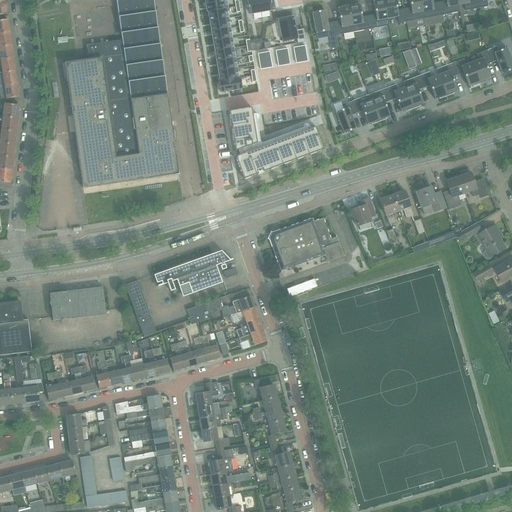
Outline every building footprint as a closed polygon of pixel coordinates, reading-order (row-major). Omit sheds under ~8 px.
[(153,0),(120,0),(116,1),(122,40),(86,45),(88,59),(61,63),(63,78),(68,85),(83,189),(179,175),(175,149),(176,133),(176,131),(175,130),(174,129),(172,129),(153,0)] [(226,0),(210,0),(205,1),(207,12),(208,12),(227,9),(228,9),(226,0)] [(243,0),(243,1),(247,0),(250,14),(272,10),(270,0),(243,0)] [(375,15),(369,16),(371,29),(389,26),(383,0),(377,0),(378,0),(373,1),(375,15)] [(383,0),(389,26),(406,22),(404,9),(398,10),(395,0),(383,0)] [(408,0),(410,8),(404,9),(406,22),(424,19),(420,0),(408,0)] [(420,0),(424,19),(442,15),(439,2),(433,3),(432,0),(420,0)] [(445,0),(446,1),(439,2),(442,15),(459,12),(456,0),(445,0)] [(456,0),(459,12),(476,9),(474,0),(456,0)] [(474,0),(476,9),(488,7),(487,1),(491,0),(474,0)] [(354,3),(348,4),(353,32),(371,29),(369,16),(362,17),(360,4),(354,5),(354,3)] [(340,21),(333,22),(336,36),(353,32),(348,4),(342,6),(342,7),(337,8),(340,21)] [(227,9),(208,12),(210,22),(228,19),(227,9)] [(336,36),(333,22),(327,24),(324,11),(312,13),(314,23),(312,24),(314,32),(315,31),(316,34),(316,33),(317,39),(326,37),(328,37),(330,49),(338,47),(336,36)] [(293,17),(278,19),(283,42),(297,39),(298,43),(305,42),(303,29),(296,31),(293,17)] [(0,33),(9,32),(7,19),(0,20),(0,33)] [(228,19),(210,22),(211,32),(230,29),(228,19)] [(230,29),(211,32),(213,42),(232,39),(230,29)] [(0,46),(11,45),(9,32),(0,33),(0,46)] [(232,39),(213,42),(215,52),(233,48),(232,39)] [(452,40),(446,42),(448,49),(455,47),(452,40)] [(13,58),(11,45),(0,46),(0,59),(0,60),(13,58)] [(498,51),(497,47),(487,51),(491,63),(497,61),(502,74),(511,70),(511,62),(510,59),(511,58),(509,50),(508,51),(506,48),(498,51)] [(233,48),(215,52),(216,62),(235,58),(233,48)] [(410,50),(403,53),(406,61),(413,59),(410,50)] [(477,60),(472,62),(480,84),(487,81),(487,80),(491,78),(486,65),(491,63),(487,51),(475,55),(477,60)] [(417,53),(412,55),(416,66),(421,64),(417,53)] [(2,73),(15,71),(13,58),(0,60),(2,73)] [(235,58),(216,62),(218,71),(237,68),(235,58)] [(480,84),(472,62),(467,64),(465,59),(454,63),(458,75),(463,73),(468,87),(472,85),(473,87),(480,84)] [(375,60),(368,63),(370,69),(377,67),(375,60)] [(458,75),(453,63),(436,70),(438,75),(446,97),(454,94),(453,92),(457,91),(452,78),(458,75)] [(237,68),(218,71),(220,81),(239,78),(237,68)] [(17,84),(15,71),(2,73),(0,73),(0,86),(2,86),(17,84)] [(429,72),(419,76),(424,88),(429,86),(434,99),(438,98),(439,100),(446,97),(438,75),(431,78),(429,72)] [(424,88),(419,76),(402,82),(404,88),(412,110),(420,107),(419,105),(423,104),(418,90),(424,88)] [(220,81),(218,82),(220,93),(242,89),(240,78),(239,78),(220,81)] [(6,99),(19,97),(17,84),(2,86),(3,91),(5,91),(6,99)] [(396,85),(385,89),(390,101),(395,99),(400,112),(404,111),(405,112),(412,110),(404,88),(398,90),(396,85)] [(385,89),(368,95),(379,122),(386,119),(385,118),(389,116),(384,103),(390,101),(385,89)] [(379,122),(368,95),(352,101),(357,113),(362,111),(367,125),(371,123),(371,125),(379,122)] [(335,112),(336,116),(335,116),(338,124),(339,123),(343,134),(356,129),(351,116),(357,113),(352,101),(342,105),(343,110),(335,112)] [(3,117),(17,118),(19,105),(4,104),(0,104),(0,110),(3,111),(3,117)] [(251,108),(229,111),(230,120),(233,120),(234,125),(231,126),(233,135),(236,135),(237,140),(233,141),(235,151),(257,143),(251,108)] [(16,131),(17,118),(3,117),(0,116),(0,123),(2,124),(1,129),(16,131)] [(236,158),(236,159),(243,179),(245,179),(244,176),(249,174),(250,177),(258,174),(257,171),(262,169),(263,172),(271,169),(270,166),(275,164),(276,167),(284,164),(283,161),(288,159),(289,162),(297,159),(296,156),(301,154),(302,157),(310,154),(309,151),(314,149),(315,152),(323,149),(315,127),(238,155),(237,156),(236,157),(236,158)] [(0,142),(14,144),(16,131),(1,129),(0,138),(0,142)] [(0,155),(13,157),(14,144),(0,142),(0,155)] [(0,168),(11,170),(13,157),(0,155),(0,168)] [(0,182),(10,184),(11,170),(0,168),(0,182)] [(480,200),(481,199),(490,195),(484,181),(474,184),(470,173),(446,181),(450,193),(443,195),(447,204),(449,210),(461,206),(458,196),(471,192),(473,197),(479,195),(480,200)] [(446,209),(443,201),(440,192),(433,194),(430,187),(415,192),(421,209),(432,205),(435,213),(446,209)] [(414,217),(408,200),(404,191),(392,195),(398,212),(404,210),(407,219),(414,217)] [(393,214),(398,212),(392,195),(380,200),(389,226),(396,223),(393,214)] [(375,216),(372,208),(369,198),(358,202),(360,207),(351,210),(357,227),(371,222),(369,219),(375,216)] [(281,272),(290,268),(324,256),(327,263),(344,257),(337,237),(331,239),(323,218),(314,221),(313,218),(280,230),(274,233),(271,240),(272,247),(281,272)] [(419,235),(425,233),(420,220),(414,222),(419,235)] [(466,236),(467,239),(482,230),(478,224),(464,231),(456,236),(459,241),(466,236)] [(493,257),(493,256),(497,254),(505,249),(497,235),(500,233),(496,226),(487,231),(478,236),(486,251),(484,254),(484,258),(487,260),(491,259),(493,257)] [(391,246),(398,243),(393,230),(386,233),(391,246)] [(434,238),(427,241),(428,242),(429,244),(429,246),(436,244),(434,238)] [(421,244),(411,248),(413,253),(423,249),(421,244)] [(223,263),(228,262),(232,260),(232,259),(229,259),(223,253),(212,257),(212,254),(153,275),(158,287),(167,283),(170,291),(175,290),(172,282),(177,280),(182,295),(212,284),(221,280),(216,266),(221,264),(221,266),(220,266),(222,270),(226,269),(224,265),(223,263)] [(503,283),(511,278),(511,259),(506,263),(495,269),(503,283)] [(494,272),(493,270),(490,264),(474,273),(479,281),(494,272)] [(237,274),(235,270),(235,268),(223,272),(225,278),(237,274)] [(137,281),(125,285),(128,295),(136,316),(141,328),(153,323),(141,290),(138,282),(137,281)] [(511,303),(511,286),(511,285),(500,292),(506,303),(510,300),(511,303)] [(50,294),(51,304),(53,321),(106,315),(102,287),(81,290),(50,294)] [(221,304),(206,309),(208,315),(222,310),(225,319),(231,316),(242,312),(255,308),(250,296),(232,302),(233,306),(228,308),(228,306),(222,308),(221,304)] [(32,352),(31,347),(28,320),(22,320),(19,302),(8,303),(14,354),(32,352)] [(0,304),(0,332),(3,355),(14,354),(8,303),(0,304)] [(205,304),(187,310),(190,317),(192,317),(193,319),(189,320),(191,325),(209,319),(205,304)] [(242,312),(231,316),(233,324),(239,322),(238,319),(244,317),(246,323),(258,318),(255,308),(242,312)] [(242,328),(235,331),(238,339),(250,334),(263,330),(258,318),(246,323),(241,325),(242,328)] [(493,331),(499,328),(494,318),(488,320),(493,331)] [(205,350),(208,362),(220,358),(216,346),(210,348),(208,342),(211,341),(209,335),(206,335),(203,325),(198,326),(201,337),(203,343),(205,350)] [(250,334),(238,339),(240,343),(247,341),(250,347),(254,346),(267,341),(263,330),(250,334)] [(197,338),(193,339),(195,346),(198,345),(203,343),(201,337),(197,338)] [(186,341),(178,344),(185,368),(197,365),(193,353),(187,354),(185,348),(188,348),(186,341)] [(130,342),(126,344),(129,356),(128,356),(134,380),(146,378),(143,365),(142,359),(138,360),(137,354),(133,354),(130,342)] [(225,343),(219,345),(221,352),(227,351),(225,343)] [(170,359),(170,362),(173,371),(185,368),(178,344),(170,346),(172,352),(175,351),(176,357),(170,359)] [(152,350),(154,357),(162,355),(160,349),(152,350)] [(146,378),(158,375),(155,363),(154,357),(152,350),(144,352),(145,359),(148,358),(149,364),(143,365),(146,378)] [(208,362),(205,350),(193,353),(197,365),(208,362)] [(97,353),(99,363),(97,363),(98,369),(101,369),(103,375),(95,376),(98,389),(110,386),(108,374),(106,368),(105,362),(103,351),(97,353)] [(125,363),(126,369),(119,371),(122,383),(134,380),(128,356),(120,358),(122,364),(125,363)] [(20,357),(14,358),(17,383),(23,382),(20,357)] [(105,362),(106,368),(115,366),(113,360),(105,362)] [(169,372),(167,362),(166,360),(155,363),(158,375),(169,372)] [(29,364),(30,370),(31,381),(41,380),(38,363),(29,364)] [(84,392),(95,389),(92,377),(87,379),(85,372),(88,372),(86,365),(78,367),(84,392)] [(69,383),(72,395),(84,392),(78,367),(70,369),(72,376),(74,375),(76,381),(69,383)] [(54,373),(55,379),(64,377),(63,371),(54,373)] [(110,386),(122,383),(119,371),(108,374),(110,386)] [(55,379),(54,373),(47,374),(48,381),(55,379)] [(259,388),(262,400),(275,396),(272,385),(261,387),(259,379),(253,380),(255,389),(259,388)] [(57,386),(60,398),(72,395),(69,383),(57,386)] [(195,394),(197,406),(211,404),(209,392),(217,391),(216,383),(211,383),(205,383),(207,393),(195,394)] [(45,388),(45,391),(48,400),(60,398),(57,386),(45,388)] [(37,387),(24,388),(25,403),(38,401),(37,387)] [(24,388),(11,390),(12,404),(25,403),(24,388)] [(11,390),(0,390),(0,405),(12,404),(11,390)] [(126,414),(162,408),(160,396),(146,398),(147,404),(143,405),(128,408),(127,402),(115,404),(117,415),(126,414)] [(265,412),(278,408),(275,396),(262,400),(265,412)] [(199,418),(212,415),(211,404),(197,406),(199,418)] [(150,416),(151,422),(164,420),(162,408),(126,414),(127,419),(150,416)] [(259,408),(252,409),(255,420),(262,419),(259,408)] [(278,408),(265,412),(268,423),(281,420),(278,408)] [(68,429),(81,428),(81,427),(80,424),(80,420),(79,414),(66,416),(68,429)] [(218,415),(212,415),(199,418),(201,430),(215,427),(221,427),(219,420),(226,419),(225,414),(218,415)] [(164,420),(151,422),(152,428),(129,431),(130,438),(166,432),(164,420)] [(267,436),(270,446),(276,445),(273,435),(284,432),(281,420),(268,423),(271,435),(267,436)] [(217,440),(215,427),(201,430),(203,442),(215,440),(216,449),(222,448),(229,447),(228,438),(217,440)] [(68,429),(69,442),(82,441),(81,428),(68,429)] [(154,439),(155,446),(168,444),(166,432),(130,438),(131,443),(142,441),(142,442),(154,439)] [(69,442),(70,455),(84,454),(82,441),(69,442)] [(170,455),(168,444),(155,446),(156,452),(135,456),(136,461),(170,455)] [(276,445),(270,446),(273,456),(274,456),(277,468),(291,464),(288,452),(278,455),(276,445)] [(222,448),(216,449),(218,460),(209,462),(211,474),(226,472),(232,471),(230,459),(233,459),(232,449),(223,451),(222,448)] [(255,469),(271,464),(268,454),(252,458),(255,469)] [(170,455),(136,461),(124,463),(126,473),(133,471),(132,467),(158,463),(159,470),(172,467),(170,455)] [(194,459),(195,470),(206,469),(205,458),(194,459)] [(58,464),(61,477),(74,474),(71,461),(58,464)] [(58,464),(46,467),(49,480),(61,477),(58,464)] [(268,477),(269,483),(275,481),(280,480),(294,476),(291,464),(277,468),(279,473),(273,474),(273,475),(268,477)] [(33,470),(36,483),(49,480),(46,467),(33,470)] [(174,479),(172,467),(159,470),(160,475),(138,478),(139,484),(140,485),(174,479)] [(20,473),(24,486),(36,483),(33,470),(20,473)] [(213,486),(227,484),(232,483),(238,482),(250,480),(249,474),(226,477),(226,472),(211,474),(213,486)] [(8,476),(11,489),(24,486),(20,473),(8,476)] [(0,492),(11,489),(8,476),(0,478),(0,492)] [(283,492),(297,488),(294,476),(280,480),(283,492)] [(163,493),(176,491),(174,479),(140,485),(139,484),(130,486),(131,492),(141,490),(141,489),(161,486),(163,493)] [(215,498),(229,496),(227,484),(213,486),(215,498)] [(286,511),(293,511),(290,502),(300,499),(297,488),(283,492),(286,503),(284,503),(286,511)] [(98,507),(97,495),(96,490),(85,491),(87,508),(98,507)] [(178,503),(176,491),(163,493),(164,498),(137,503),(136,499),(131,500),(132,510),(131,510),(131,511),(178,503)] [(228,508),(228,511),(240,511),(240,506),(230,507),(229,496),(215,498),(217,510),(228,508)] [(179,511),(178,503),(131,511),(148,511),(155,511),(166,510),(165,511),(179,511)]
